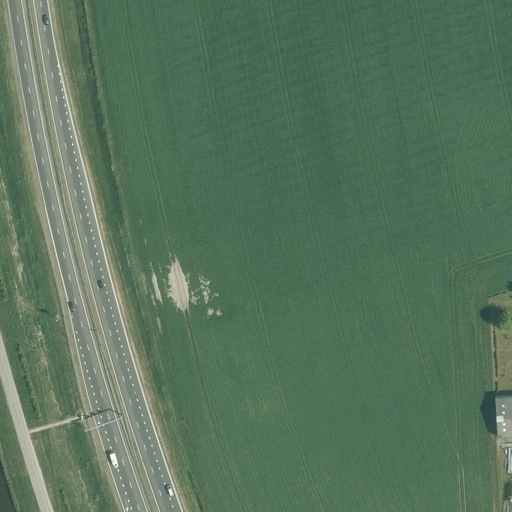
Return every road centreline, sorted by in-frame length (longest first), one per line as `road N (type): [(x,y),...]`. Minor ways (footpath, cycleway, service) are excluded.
road 1 (trunk): [(166,511),(99,297),(40,0)]
road 2 (trunk): [(14,0),(45,178),(138,511)]
road 3 (unclassified): [(47,511),(0,348)]
